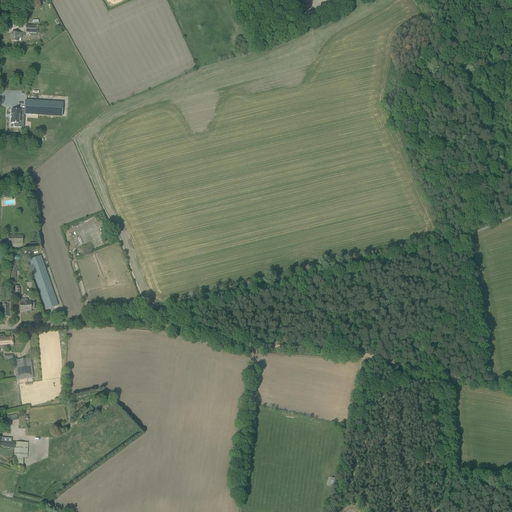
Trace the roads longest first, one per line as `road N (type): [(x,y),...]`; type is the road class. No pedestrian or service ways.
road 1 (track): [(124,320),(243,343),(360,353)]
road 2 (track): [(360,353),(511,388)]
road 3 (unclassified): [(0,327),(124,320)]
